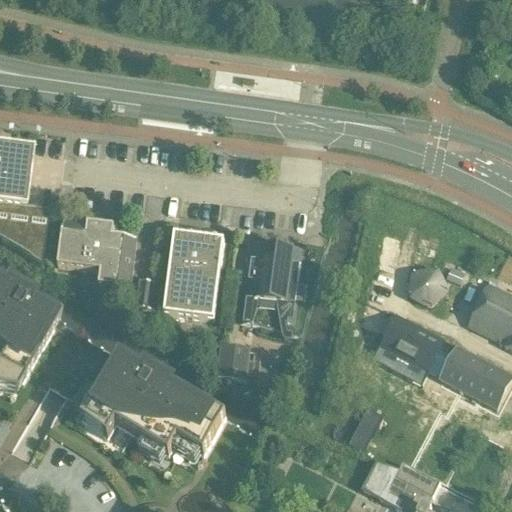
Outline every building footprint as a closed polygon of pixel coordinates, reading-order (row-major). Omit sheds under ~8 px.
[(0,208),(26,212),(33,153),(0,148),(0,208)] [(26,212),(0,208),(0,243),(44,269),(51,215),(26,212)] [(114,232),(64,225),(58,271),(101,277),(99,291),(130,295),(137,244),(113,241),(114,232)] [(225,246),(175,240),(164,319),(214,326),(225,246)] [(306,256),(250,249),(248,266),(252,267),(251,274),(247,273),(240,328),(283,333),(285,340),(294,341),(295,335),(302,336),(301,345),(302,345),(304,336),(327,253),(326,253),(327,244),(326,244),(325,253),(307,251),(307,256),(306,256)] [(444,272),(411,274),(413,307),(446,305),(444,272)] [(140,284),(136,312),(151,314),(154,286),(140,284)] [(59,325),(0,290),(0,376),(22,389),(59,325)] [(500,350),(511,356),(511,302),(489,291),(469,332),(500,349),(500,350)] [(451,393),(497,417),(511,387),(511,381),(469,360),(468,361),(456,355),(458,352),(397,321),(380,353),(441,384),(440,386),(452,392),(451,393)] [(249,355),(223,351),(219,382),(245,386),(249,355)] [(227,424),(120,361),(82,426),(109,445),(117,431),(169,462),(178,446),(204,461),(227,424)] [(368,413),(349,449),(363,457),(383,420),(368,413)] [(424,511),(437,489),(403,470),(388,499),(402,507),(399,511),(424,511)]
